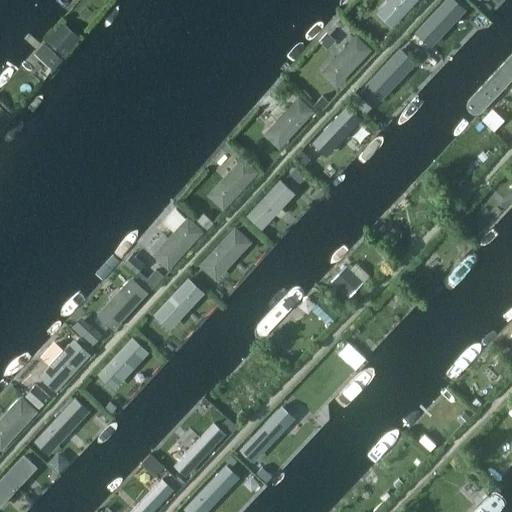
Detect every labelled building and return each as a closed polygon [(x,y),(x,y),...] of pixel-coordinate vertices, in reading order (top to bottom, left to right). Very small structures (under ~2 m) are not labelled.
[(416,0),(388,0),(375,16),(387,30),(416,0)] [(467,10),(455,0),(420,39),(433,50),(467,10)] [(455,0),(467,10),(476,0),(455,0)] [(63,22),(47,40),(65,55),(80,37),(63,22)] [(369,52),(352,35),(321,75),(335,90),(369,52)] [(43,43),(34,53),(54,70),(63,60),(43,43)] [(371,91),(383,103),(415,67),(401,55),(371,91)] [(296,99),(261,136),(279,153),(314,116),(296,99)] [(0,105),(0,120),(4,125),(12,116),(0,105)] [(493,109),(482,119),(494,131),(498,126),(490,119),(496,112),(493,109)] [(348,112),(316,147),(332,161),(363,125),(348,112)] [(256,174),(240,159),(205,198),(221,213),(256,174)] [(276,181),(243,215),(260,232),(293,197),(276,181)] [(147,255),(163,272),(201,234),(184,218),(147,255)] [(196,267),(213,281),(250,244),(233,227),(196,267)] [(388,228),(380,236),(389,244),(397,236),(388,228)] [(346,265),(331,281),(349,298),(363,282),(350,269),(346,265)] [(128,276),(92,315),(110,332),(147,294),(128,276)] [(167,332),(204,296),(184,278),(147,313),(167,332)] [(128,335),(94,374),(112,389),(145,351),(128,335)] [(70,338),(35,377),(51,392),(88,354),(70,338)] [(500,361),(495,366),(504,374),(509,369),(500,361)] [(220,407),(232,421),(252,405),(239,390),(220,407)] [(15,396),(0,413),(0,446),(32,410),(15,396)] [(242,455),(258,469),(274,450),(258,436),(242,455)] [(169,465),(183,479),(205,456),(191,443),(169,465)] [(350,508),(354,511),(375,511),(384,503),(367,488),(350,508)] [(207,492),(188,509),(190,511),(216,511),(221,508),(207,492)] [(122,511),(144,511),(132,501),(122,511)]
